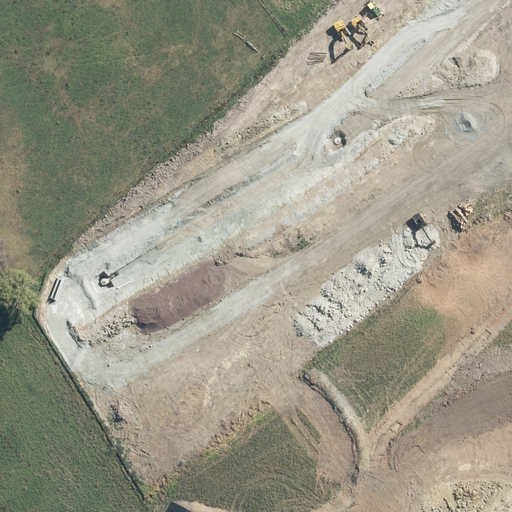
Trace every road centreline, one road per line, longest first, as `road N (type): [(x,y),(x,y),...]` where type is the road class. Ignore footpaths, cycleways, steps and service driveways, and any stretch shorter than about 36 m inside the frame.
road 1 (residential): [(140,280),(348,153),(510,0)]
road 2 (tertiary): [(511,344),(189,511)]
road 3 (residential): [(140,280),(222,411)]
